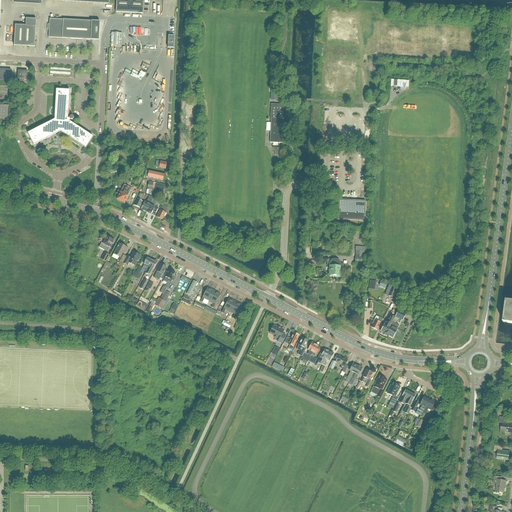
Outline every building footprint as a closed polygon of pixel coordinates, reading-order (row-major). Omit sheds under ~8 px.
[(143,14),(143,0),(116,0),(116,12),(143,14)] [(26,26),(15,25),(14,46),(35,47),(36,19),(26,19),(26,26)] [(49,30),(49,35),(49,38),(99,41),(100,22),(50,19),(49,25),(48,24),(47,30),(49,30)] [(112,33),(111,45),(121,45),(122,33),(112,33)] [(329,58),(334,58),(334,55),(324,56),(324,65),(329,64),(329,58)] [(0,69),(0,79),(10,80),(11,71),(0,69)] [(18,78),(18,81),(27,82),(27,78),(27,72),(18,71),(18,78)] [(271,89),(271,90),(271,100),(279,100),(279,96),(277,96),(277,89),(271,89)] [(28,133),(31,140),(34,145),(59,132),(59,134),(60,135),(62,134),(62,132),(84,147),(86,148),(93,137),(69,121),(70,121),(71,120),(73,121),(73,120),(74,120),(75,119),(73,116),(72,117),(71,117),(69,118),(69,119),(68,119),(69,90),(56,90),(54,120),(28,133)] [(0,122),(3,123),(3,122),(2,122),(2,121),(10,121),(11,106),(3,106),(3,104),(4,104),(0,103),(0,122)] [(282,143),(284,105),(271,104),(270,118),(271,118),(270,143),(282,143)] [(147,177),(163,180),(164,175),(148,171),(147,177)] [(121,192),(118,190),(116,194),(119,195),(117,199),(118,200),(118,201),(120,202),(121,201),(124,203),(128,196),(131,188),(131,189),(129,188),(125,186),(125,188),(123,187),(121,192)] [(140,193),(134,205),(140,208),(143,202),(141,201),(144,195),(140,193)] [(141,209),(143,210),(143,211),(146,212),(153,198),(149,197),(146,202),(145,202),(144,204),(141,209)] [(153,198),(146,212),(149,213),(151,214),(152,212),(156,213),(158,208),(155,207),(155,206),(153,205),(154,203),(156,204),(158,200),(156,200),(153,198)] [(364,221),(365,201),(338,200),(337,220),(364,221)] [(162,206),(157,217),(162,220),(164,216),(165,216),(167,213),(165,212),(167,208),(162,206)] [(110,248),(112,245),(114,240),(111,238),(110,237),(109,237),(108,237),(107,236),(105,241),(104,241),(103,243),(104,243),(103,244),(107,246),(105,251),(108,252),(110,248)] [(126,257),(123,255),(127,248),(120,243),(114,254),(119,257),(118,260),(123,263),(126,257)] [(355,246),(355,263),(358,263),(358,262),(364,262),(365,247),(355,246)] [(126,257),(123,263),(128,266),(129,263),(135,266),(141,256),(133,252),(130,257),(127,256),(126,257)] [(105,253),(101,260),(106,262),(109,255),(105,253)] [(148,266),(152,260),(147,257),(143,264),(144,264),(142,268),(139,267),(134,277),(139,280),(147,265),(148,266)] [(152,260),(148,266),(149,266),(145,273),(150,275),(153,269),(157,262),(156,262),(157,261),(154,259),(154,260),(152,260)] [(330,263),(329,263),(329,266),(329,277),(340,277),(340,266),(340,263),(340,262),(340,261),(339,261),(339,260),(338,260),(337,260),(336,259),(333,259),(333,260),(332,260),(331,260),(331,261),(330,261),(330,262),(330,263)] [(154,278),(158,280),(159,280),(162,281),(162,279),(160,278),(166,267),(161,264),(157,271),(157,272),(154,278)] [(160,293),(164,294),(167,288),(168,288),(172,281),(173,281),(175,277),(173,276),(175,272),(173,271),(173,270),(170,269),(170,270),(169,269),(166,277),(169,279),(165,286),(164,286),(160,293)] [(119,274),(111,286),(113,288),(121,275),(119,274)] [(198,281),(194,279),(186,294),(191,296),(198,281)] [(389,285),(387,290),(390,291),(388,296),(393,298),(396,289),(396,288),(389,285)] [(204,298),(209,301),(214,291),(207,288),(200,302),(202,303),(204,298)] [(214,291),(209,301),(213,303),(211,307),(213,309),(220,295),(214,291)] [(155,305),(156,306),(162,309),(166,302),(159,298),(155,305)] [(226,309),(230,312),(235,302),(228,299),(221,313),(223,314),(226,309)] [(511,301),(510,301),(506,301),(503,322),(511,323),(511,301)] [(235,302),(230,312),(235,314),(232,318),(234,320),(242,306),(235,302)] [(398,310),(396,314),(394,318),(391,325),(392,326),(391,327),(392,327),(389,332),(390,332),(389,336),(393,338),(397,329),(398,325),(395,324),(398,318),(402,320),(406,314),(398,310)] [(385,321),(380,332),(384,334),(384,335),(388,337),(389,336),(390,332),(389,332),(392,327),(391,327),(392,326),(391,325),(394,318),(390,316),(387,322),(385,321)] [(372,328),(373,329),(374,329),(377,330),(378,328),(382,319),(379,318),(377,321),(374,320),(372,324),(373,324),(371,327),(372,328)] [(279,339),(278,342),(281,344),(286,335),(282,334),(284,331),(274,325),(269,334),(274,336),(273,337),(277,339),(277,338),(279,339)] [(290,345),(289,347),(288,350),(292,352),(296,344),(295,343),(299,336),(294,333),(292,337),(291,337),(290,339),(288,344),(290,345)] [(303,338),(302,338),(296,349),(299,351),(297,354),(302,357),(304,352),(306,349),(304,348),(306,345),(308,341),(305,339),(306,339),(303,338)] [(304,353),(301,359),(300,361),(302,362),(303,360),(307,362),(308,361),(316,344),(312,342),(308,350),(309,351),(307,354),(308,354),(307,355),(304,353)] [(320,346),(316,344),(308,361),(314,364),(317,359),(314,357),(315,354),(316,354),(320,346)] [(322,366),(323,364),(329,351),(325,349),(322,355),(320,354),(313,368),(315,369),(318,364),(322,366)] [(323,369),(325,365),(327,362),(326,362),(327,360),(330,361),(334,353),(329,351),(323,364),(322,366),(321,368),(323,369)] [(338,356),(335,362),(333,361),(329,368),(332,370),(336,363),(342,366),(340,368),(343,370),(340,375),(343,377),(348,367),(345,365),(348,360),(338,356)] [(345,382),(349,383),(358,365),(355,364),(354,364),(353,363),(349,371),(351,371),(345,382)] [(361,367),(358,365),(349,383),(352,385),(355,379),(356,380),(357,378),(355,377),(356,374),(359,375),(362,368),(361,368),(361,367)] [(372,373),(366,370),(361,381),(363,382),(365,378),(369,380),(372,373)] [(371,392),(370,394),(370,395),(375,397),(376,397),(376,396),(381,398),(383,393),(381,392),(385,384),(384,384),(386,381),(385,381),(386,380),(380,377),(379,379),(377,378),(376,381),(375,381),(373,385),(374,386),(373,387),(371,392)] [(394,395),(395,396),(398,391),(398,390),(399,388),(400,387),(393,383),(392,386),(391,385),(389,388),(386,392),(387,393),(393,397),(394,395)] [(405,403),(407,399),(410,392),(406,390),(402,396),(399,402),(404,405),(405,403)] [(415,395),(410,392),(407,399),(405,403),(409,406),(411,401),(412,401),(415,395)] [(422,413),(429,400),(424,397),(421,402),(420,402),(419,404),(420,404),(420,405),(422,406),(419,410),(418,409),(416,413),(421,416),(422,413)] [(431,401),(429,400),(422,413),(425,415),(428,409),(430,410),(431,410),(434,412),(436,407),(433,405),(434,403),(434,402),(434,401),(431,400),(431,401)] [(508,419),(500,417),(499,423),(501,424),(500,432),(511,433),(511,424),(507,424),(508,419)] [(503,447),(494,446),(494,452),(498,452),(497,459),(505,460),(505,459),(509,459),(508,463),(509,463),(509,456),(509,454),(510,454),(510,452),(502,451),(503,447)] [(497,480),(495,492),(504,493),(505,485),(506,485),(506,481),(502,480),(502,477),(494,476),(493,480),(497,480)]
